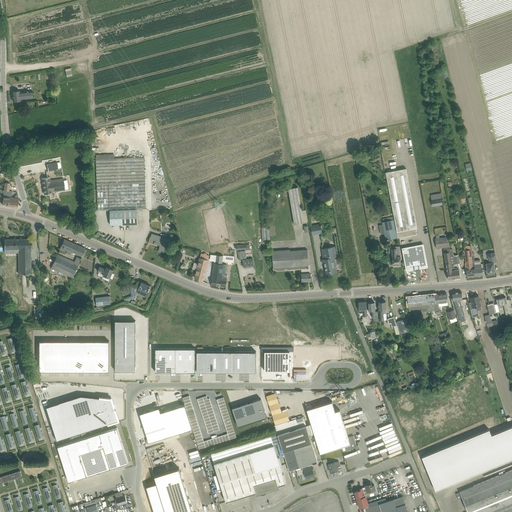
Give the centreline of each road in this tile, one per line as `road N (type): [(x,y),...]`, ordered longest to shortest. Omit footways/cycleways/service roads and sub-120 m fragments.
road 1 (tertiary): [(345,293),(220,295),(23,215)]
road 2 (unclassified): [(142,511),(128,410),(133,388),(317,384)]
road 3 (tertiary): [(23,215),(4,132),(0,10)]
road 4 (track): [(0,333),(16,335),(70,511)]
road 5 (unclassified): [(411,457),(345,293)]
road 6 (tertiary): [(345,293),(511,279)]
